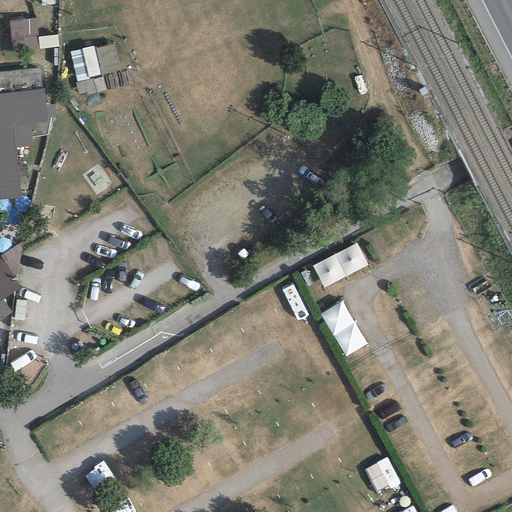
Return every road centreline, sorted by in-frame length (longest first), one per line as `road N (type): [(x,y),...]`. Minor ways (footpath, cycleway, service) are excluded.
road 1 (unclassified): [(511,142),(16,417)]
road 2 (track): [(341,0),(435,181)]
